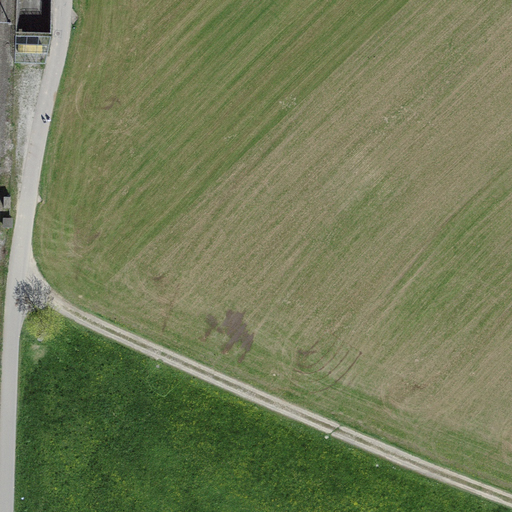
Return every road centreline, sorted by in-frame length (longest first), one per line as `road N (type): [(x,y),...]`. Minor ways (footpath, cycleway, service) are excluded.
road 1 (track): [(511,500),(16,288)]
road 2 (unclassified): [(64,0),(16,288),(5,511)]
